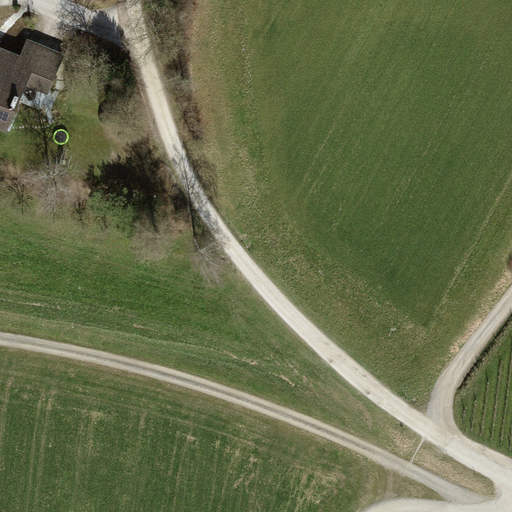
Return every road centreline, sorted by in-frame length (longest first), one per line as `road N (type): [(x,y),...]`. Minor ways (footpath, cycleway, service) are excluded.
road 1 (track): [(425,429),(305,329),(234,254),(178,160),(129,0)]
road 2 (track): [(0,342),(160,373),(281,413),(491,511)]
road 3 (track): [(425,429),(511,298)]
